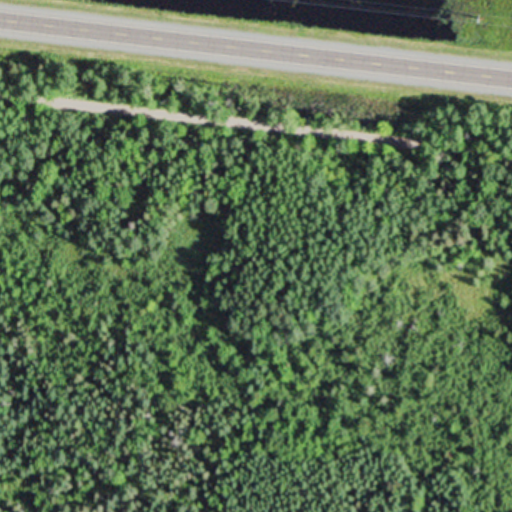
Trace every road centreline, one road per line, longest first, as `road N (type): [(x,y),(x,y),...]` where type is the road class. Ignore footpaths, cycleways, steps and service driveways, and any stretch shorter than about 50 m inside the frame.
road 1 (track): [(0,93),(511,152)]
road 2 (primary): [(511,74),(0,15)]
